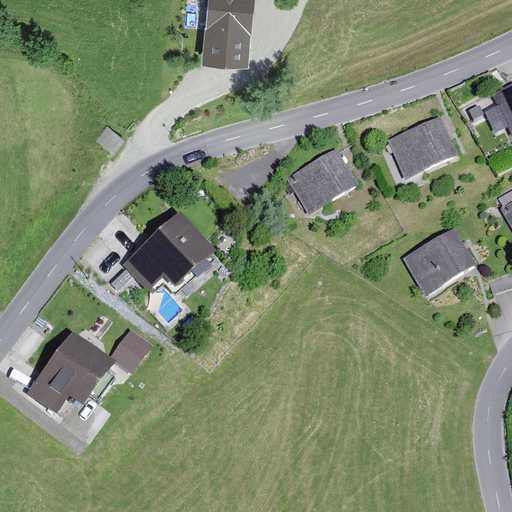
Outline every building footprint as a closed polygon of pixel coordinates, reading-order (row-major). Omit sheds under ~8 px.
[(244,0),(206,0),(201,60),(238,63),(244,0)] [(511,86),(491,97),(511,138),(511,86)] [(458,158),(441,119),(387,142),(404,182),(458,158)] [(347,189),(331,160),(284,185),(300,214),(347,189)] [(511,192),(502,198),(507,207),(503,211),(511,227),(511,192)] [(202,263),(172,228),(120,272),(140,296),(157,282),(166,293),(202,263)] [(465,268),(449,239),(403,265),(420,294),(465,268)] [(105,375),(68,346),(28,395),(54,415),(65,401),(76,410),(105,375)]
